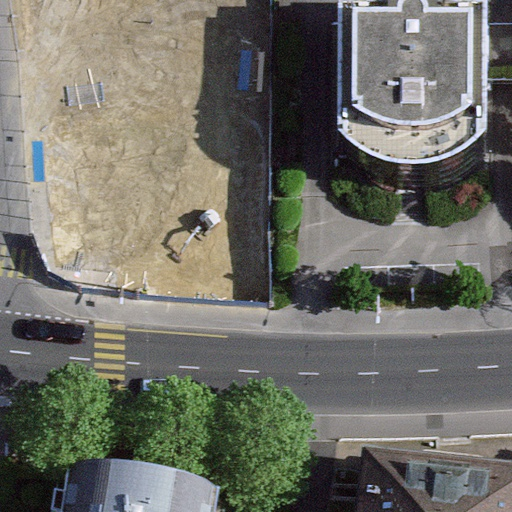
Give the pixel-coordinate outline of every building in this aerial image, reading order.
[(492,24),(342,28),(346,205),(384,227),(453,226),(497,204),(492,24)] [(68,77),(67,119),(128,121),(130,79),(68,77)] [(65,130),(66,257),(241,256),(240,129),(65,130)] [(228,511),(232,477),(73,461),(68,511),(228,511)] [(511,511),(511,470),(365,461),(361,511),(511,511)]
